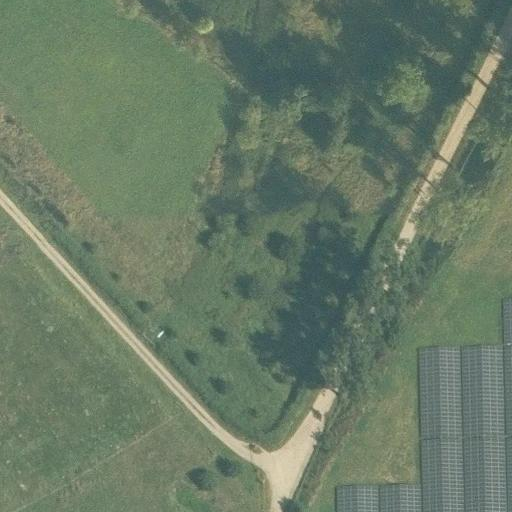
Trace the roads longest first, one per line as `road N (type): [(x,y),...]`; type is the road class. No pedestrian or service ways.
road 1 (track): [(294,476),(511,45)]
road 2 (track): [(294,476),(143,352),(0,193)]
